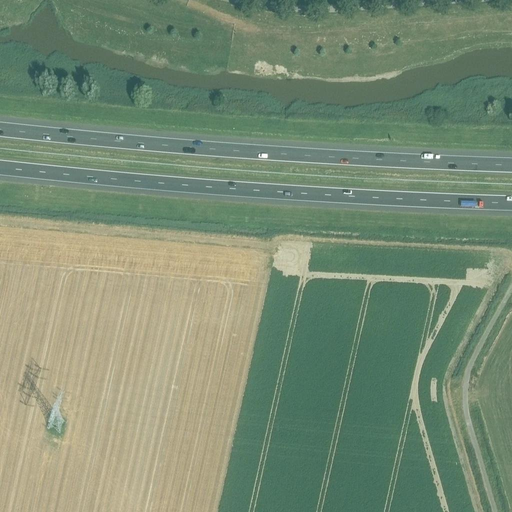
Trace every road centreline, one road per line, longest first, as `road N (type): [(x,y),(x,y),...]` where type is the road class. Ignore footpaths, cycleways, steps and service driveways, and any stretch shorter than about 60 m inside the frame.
road 1 (motorway): [(511,162),(244,150),(0,125)]
road 2 (motorway): [(0,169),(247,193),(511,206)]
road 3 (unclassified): [(490,511),(456,388),(511,276)]
road 4 (unclassified): [(233,0),(294,9),(473,0)]
